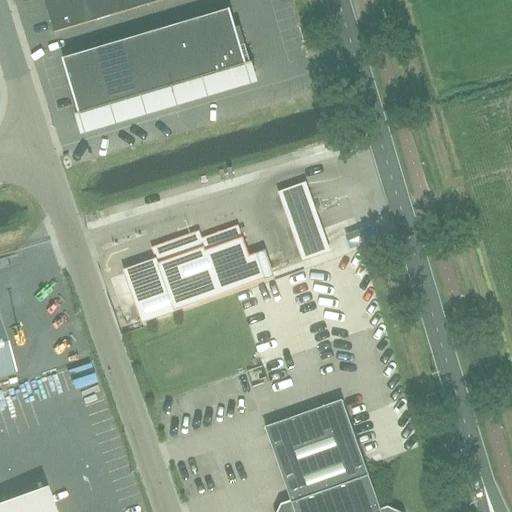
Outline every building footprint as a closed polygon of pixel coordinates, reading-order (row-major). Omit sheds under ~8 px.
[(124,12),(120,0),(44,0),(54,33),(124,12)] [(120,0),(124,12),(152,4),(150,0),(120,0)] [(230,10),(63,60),(77,108),(75,108),(80,122),(81,122),(82,125),(249,75),(249,72),(253,71),(240,28),(236,29),(230,10)] [(317,181),(288,190),(311,263),(340,253),(317,181)] [(154,262),(121,274),(140,327),(274,279),(264,253),(249,259),(237,227),(201,240),(198,232),(150,250),(154,262)] [(0,377),(14,373),(0,325),(0,377)] [(381,510),(342,400),(265,427),(291,501),(281,505),(277,511),(397,511),(388,507),(381,510)] [(0,511),(53,511),(45,488),(0,504),(0,511)]
